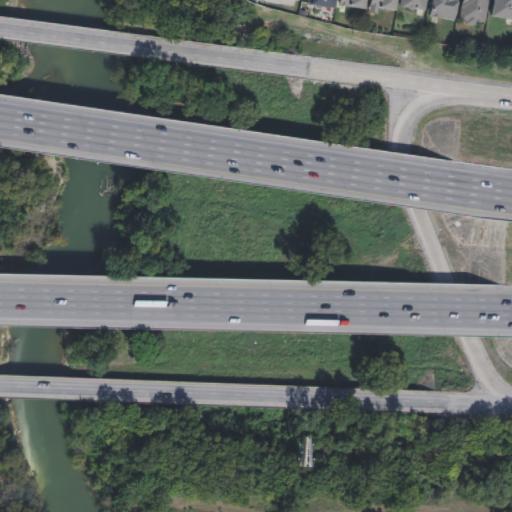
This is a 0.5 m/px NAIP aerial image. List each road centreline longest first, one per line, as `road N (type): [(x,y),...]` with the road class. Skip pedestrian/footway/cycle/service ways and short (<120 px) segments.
road 1 (motorway): [(0,300),(506,311)]
road 2 (motorway): [(498,194),(0,121)]
road 3 (secondary): [(0,384),(469,402)]
road 4 (secondary): [(511,99),(435,97),(418,103),(398,134),(414,197),(476,352),(511,396)]
road 5 (secondary): [(308,69),(0,27)]
road 6 (secondary): [(511,97),(308,69)]
